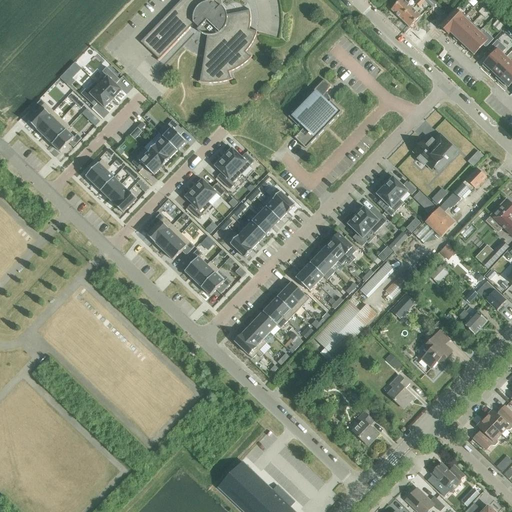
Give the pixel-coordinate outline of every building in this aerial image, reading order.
[(231,80),(228,73),(237,69),(245,64),(252,57),(251,57),(250,58),(245,53),(250,46),(254,39),(257,31),(256,31),(256,33),(249,31),(250,24),(250,17),(249,10),(248,10),(249,12),(227,16),(226,13),(225,11),(223,8),(221,6),(219,8),(213,3),(216,0),(185,0),(144,42),(160,58),(157,61),(158,61),(177,41),(194,24),(199,29),(197,31),(199,33),(201,35),(204,36),(207,37),(200,82),(198,82),(198,83),(207,84),(215,83),(224,82),(232,80),(232,79),(231,80)] [(401,0),(392,10),(401,19),(411,8),(402,0),(401,0)] [(465,1),(459,7),(463,11),(469,4),(468,3),(465,1)] [(411,8),(401,19),(410,28),(420,17),(411,8)] [(450,34),(452,36),(466,21),(455,11),(440,27),(448,35),(450,34)] [(458,41),(460,43),(474,28),(466,21),(452,36),(454,38),(453,40),(456,43),(458,41)] [(468,50),(477,41),(482,35),(479,33),(474,28),(460,43),(462,45),(461,47),(464,50),(466,48),(468,50)] [(482,35),(477,41),(483,46),(485,48),(493,40),(482,29),(479,33),(482,35)] [(477,41),(468,50),(474,56),(483,46),(477,41)] [(490,71),(492,73),(506,58),(501,54),(506,49),(497,41),(487,51),(493,55),(482,67),(488,73),(490,71)] [(495,79),(498,82),(511,67),(511,63),(506,58),(492,73),(497,77),(495,79)] [(60,79),(66,85),(70,81),(74,77),(82,69),(75,63),(68,71),(64,75),(60,79)] [(511,67),(498,82),(504,88),(506,86),(508,88),(511,83),(511,67)] [(104,74),(95,83),(113,100),(122,91),(116,85),(120,80),(107,68),(103,72),(104,74)] [(305,128),(295,139),(306,149),(341,112),(330,102),(326,93),(331,87),(324,80),(288,118),(300,128),(302,125),(305,128)] [(86,90),(81,95),(94,107),(98,103),(105,109),(113,100),(95,83),(87,92),(86,90)] [(74,97),(72,100),(78,106),(80,103),(74,97)] [(37,113),(29,122),(38,131),(55,114),(41,100),(33,109),(37,113)] [(55,114),(38,131),(46,139),(63,121),(55,114)] [(63,121),(46,139),(53,146),(67,132),(66,131),(70,128),(63,121)] [(172,129),(163,138),(178,151),(186,143),(180,137),(184,132),(173,121),(168,126),(172,129)] [(131,135),(130,136),(135,140),(142,132),(141,131),(138,128),(131,135)] [(67,132),(53,146),(60,153),(69,144),(74,148),(82,139),(77,135),(74,138),(67,132)] [(159,134),(152,141),(170,159),(178,151),(163,138),(159,134)] [(416,150),(413,152),(419,158),(417,160),(424,167),(427,165),(432,170),(439,162),(442,159),(447,155),(452,159),(458,153),(440,136),(434,142),(432,140),(428,145),(424,141),(422,144),(420,142),(414,149),(416,150)] [(152,141),(144,149),(145,150),(163,167),(170,159),(152,141)] [(232,149),(224,158),(242,175),(254,162),(246,154),(242,158),(232,149)] [(145,150),(132,163),(141,172),(145,167),(154,176),(163,167),(145,150)] [(478,152),(468,162),(473,167),(483,157),(478,152)] [(224,158),(215,167),(221,173),(217,178),(230,190),(234,186),(233,184),(242,175),(224,158)] [(102,161),(86,178),(94,185),(107,171),(107,172),(110,168),(102,161)] [(444,203),(439,209),(444,213),(449,208),(450,210),(453,207),(454,208),(461,200),(460,199),(469,190),(470,191),(473,188),(475,190),(486,178),(477,169),(444,203)] [(107,171),(94,185),(101,192),(114,178),(107,172),(107,171)] [(114,178),(101,192),(108,199),(121,186),(114,178)] [(393,178),(385,186),(400,200),(408,192),(411,196),(416,191),(415,191),(415,190),(407,183),(403,187),(393,178)] [(203,180),(194,189),(212,206),(225,193),(216,185),(212,189),(203,180)] [(121,186),(108,199),(115,206),(116,206),(129,193),(128,192),(121,186)] [(385,186),(377,195),(382,200),(378,204),(382,209),(391,217),(395,212),(403,204),(400,200),(385,186)] [(194,189),(185,198),(192,204),(187,209),(199,220),(212,206),(194,189)] [(277,189),(269,197),(270,198),(270,197),(287,214),(295,206),(277,189)] [(115,206),(123,214),(137,199),(129,192),(128,192),(129,193),(116,206),(115,206)] [(270,198),(263,205),(266,208),(267,208),(280,221),(287,214),(270,197),(270,198)] [(490,216),(511,237),(511,220),(510,218),(511,216),(511,204),(506,199),(490,216)] [(234,200),(229,204),(234,208),(238,204),(234,200)] [(429,201),(423,208),(428,213),(434,207),(429,201)] [(266,208),(260,215),(273,228),(280,221),(267,208),(266,208)] [(374,234),(387,221),(374,209),(370,213),(365,208),(356,216),(374,234)] [(425,223),(436,234),(440,238),(441,239),(455,224),(444,213),(439,209),(425,223)] [(156,227),(147,236),(156,244),(173,226),(160,214),(152,223),(156,227)] [(258,217),(253,223),(266,236),(273,228),(260,215),(258,217)] [(356,216),(348,225),(357,234),(353,239),(362,247),(366,243),(368,244),(376,236),(374,234),(356,216)] [(416,219),(407,229),(411,234),(421,224),(416,219)] [(253,223),(245,230),(259,243),(266,236),(253,223)] [(173,226),(156,244),(164,253),(181,235),(173,226)] [(210,227),(206,231),(210,235),(214,231),(210,227)] [(239,237),(238,238),(252,251),(252,250),(259,243),(245,230),(239,237)] [(235,233),(227,241),(245,259),(253,251),(252,250),(252,251),(238,238),(239,237),(235,233)] [(402,233),(388,247),(394,253),(408,238),(402,233)] [(339,234),(331,242),(352,263),(356,258),(353,255),(357,251),(339,234)] [(181,235),(164,253),(173,261),(182,252),(186,256),(195,247),(181,235)] [(208,237),(202,244),(208,250),(214,243),(208,237)] [(492,252),(481,264),(487,270),(498,258),(509,247),(503,241),(492,252)] [(352,263),(331,242),(325,249),(342,266),(346,262),(350,265),(352,263)] [(440,253),(448,261),(457,251),(448,243),(440,253)] [(335,273),(331,269),(338,263),(341,266),(342,266),(325,249),(318,257),(335,273)] [(194,263),(185,272),(193,281),(207,266),(199,258),(202,255),(198,250),(193,255),(189,259),(194,263)] [(384,253),(379,257),(384,262),(389,257),(384,253)] [(335,273),(318,257),(311,264),(328,280),(335,273)] [(207,266),(193,281),(201,288),(215,274),(216,274),(219,271),(210,263),(207,266)] [(360,291),(368,299),(395,271),(388,263),(360,291)] [(328,280),(311,264),(303,272),(317,285),(324,277),(327,281),(328,280)] [(430,275),(437,284),(448,274),(440,265),(430,275)] [(215,274),(201,288),(210,297),(217,291),(221,295),(232,283),(227,279),(219,271),(216,274),(215,274)] [(404,271),(385,291),(391,297),(393,299),(412,279),(404,271)] [(492,271),(486,277),(490,281),(496,275),(492,271)] [(310,292),(317,285),(303,272),(296,279),(310,292)] [(504,282),(500,286),(505,290),(508,286),(504,282)] [(309,300),(292,283),(285,291),(302,307),(309,300)] [(486,301),(497,312),(506,302),(492,288),(486,283),(482,287),(490,296),(486,301)] [(473,300),(478,295),(473,290),(464,299),(469,304),(473,300)] [(285,291),(278,298),(295,315),(302,307),(285,291)] [(407,296),(392,312),(399,319),(414,303),(407,296)] [(278,298),(271,306),(288,322),(295,315),(278,298)] [(315,340),(334,359),(375,316),(365,307),(360,313),(350,303),(315,340)] [(271,306),(264,313),(277,326),(281,329),(288,322),(271,306)] [(460,317),(467,323),(464,326),(469,331),(470,331),(475,336),(487,322),(477,312),(471,318),(465,312),(460,317)] [(277,326),(264,313),(257,320),(270,333),(277,326)] [(257,320),(250,328),(263,341),(270,333),(257,320)] [(316,321),(312,325),(318,331),(322,327),(319,324),(316,321)] [(243,335),(260,351),(267,344),(263,341),(250,328),(243,335)] [(309,328),(302,336),(306,340),(309,336),(313,332),(310,329),(309,328)] [(445,345),(449,341),(440,332),(424,349),(428,353),(422,360),(431,369),(441,358),(444,361),(452,353),(445,345)] [(235,342),(253,360),(257,355),(260,358),(264,355),(260,351),(243,335),(242,334),(235,342)] [(297,337),(293,341),(299,347),(303,343),(297,337)] [(293,341),(289,345),(295,351),(299,347),(293,341)] [(385,360),(394,368),(399,362),(391,355),(385,360)] [(389,397),(403,410),(414,399),(404,390),(408,385),(399,376),(390,386),(395,391),(389,397)] [(489,416),(486,420),(502,435),(507,430),(508,431),(510,431),(511,429),(511,424),(511,413),(505,407),(497,415),(493,411),(488,415),(489,416)] [(354,434),(348,440),(358,450),(365,443),(368,446),(378,436),(369,427),(374,422),(364,413),(362,416),(359,413),(352,419),(356,422),(355,423),(360,428),(354,434)] [(502,435),(486,420),(482,423),(478,427),(482,431),(474,439),(486,451),(492,446),(493,446),(495,446),(498,444),(498,441),(497,440),(502,435)] [(294,511),(290,508),(295,503),(278,486),(273,491),(244,462),(219,489),(243,511),(294,511)] [(497,468),(502,472),(506,468),(502,463),(497,468)] [(431,475),(446,488),(456,478),(459,482),(464,477),(454,467),(449,472),(441,464),(431,475)] [(405,501),(416,511),(427,511),(433,506),(439,511),(440,511),(444,508),(434,497),(430,502),(417,489),(405,501)] [(474,490),(469,496),(473,500),(479,495),(474,490)]
